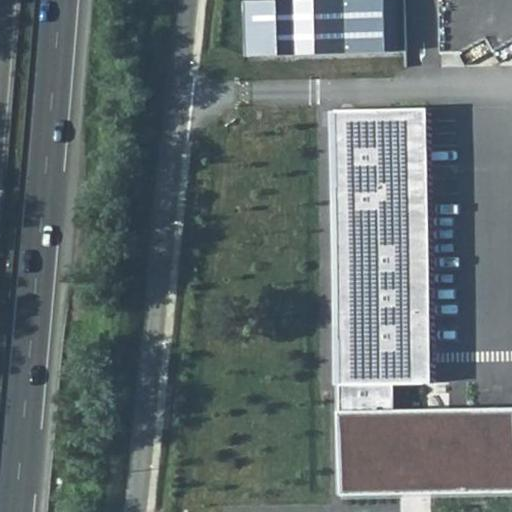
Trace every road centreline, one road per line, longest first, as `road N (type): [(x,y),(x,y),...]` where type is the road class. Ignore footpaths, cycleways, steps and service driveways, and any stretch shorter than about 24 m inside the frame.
road 1 (residential): [(141,511),(195,0)]
road 2 (trunk): [(15,511),(59,0)]
